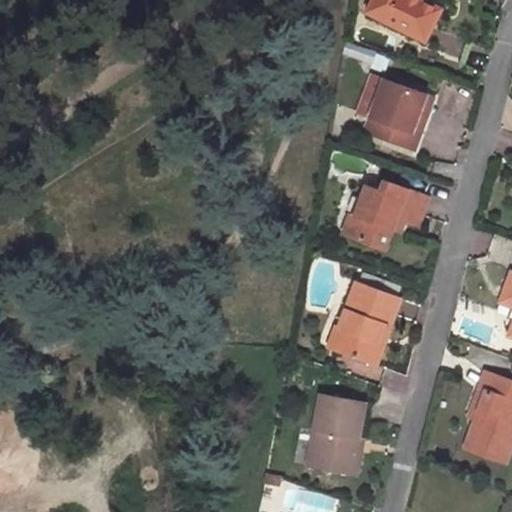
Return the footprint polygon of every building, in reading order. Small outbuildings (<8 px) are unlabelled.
[(373,0),(369,10),(427,38),(442,7),(427,0),(373,0)] [(372,115),(386,78),(373,74),(360,110),(372,115)] [(372,115),(367,130),(415,147),(421,132),(414,129),(426,93),(386,78),(372,115)] [(426,93),(414,129),(421,132),(434,96),(426,93)] [(393,228),(398,216),(405,219),(419,224),(429,196),(386,180),(383,190),(369,185),(364,197),(358,213),(353,211),(345,232),(386,248),(393,228)] [(359,195),(353,211),(358,213),(364,197),(359,195)] [(405,219),(398,216),(393,228),(401,230),(405,219)] [(358,281),(341,327),(345,328),(337,348),(373,361),(384,332),(388,334),(402,297),(397,295),(401,285),(366,272),(362,283),(358,281)] [(511,276),(499,310),(511,315),(511,276)] [(337,348),(345,328),(341,327),(338,326),(331,346),(337,348)] [(388,334),(384,332),(373,361),(377,363),(388,334)] [(477,418),(494,373),(486,370),(469,415),(477,418)] [(507,461),(511,446),(511,380),(494,373),(477,418),(467,447),(507,461)] [(359,436),(366,402),(322,393),(315,428),(321,430),(314,465),(358,473),(362,451),(357,450),(359,436)] [(309,464),(314,465),(321,430),(315,428),(309,464)] [(281,476),(268,472),(266,481),(280,484),(281,476)]
